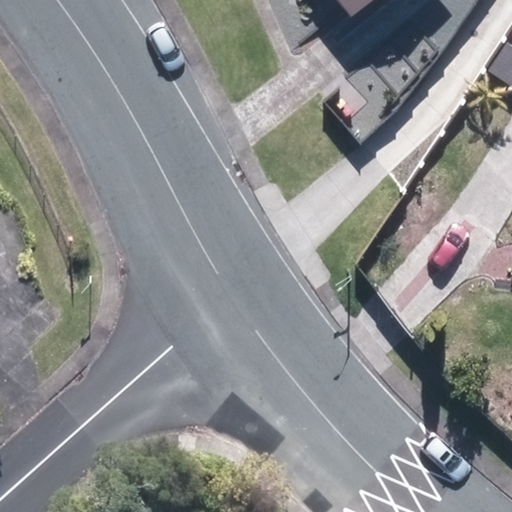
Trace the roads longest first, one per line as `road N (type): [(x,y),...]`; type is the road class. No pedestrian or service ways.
road 1 (residential): [(56,0),(133,118),(230,297)]
road 2 (residential): [(230,297),(0,508)]
road 3 (residential): [(230,297),(406,511)]
